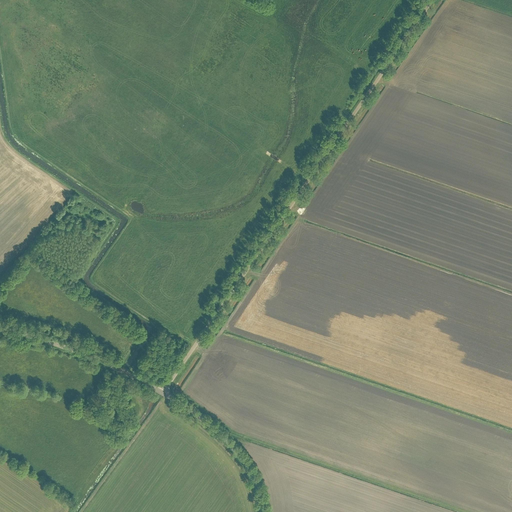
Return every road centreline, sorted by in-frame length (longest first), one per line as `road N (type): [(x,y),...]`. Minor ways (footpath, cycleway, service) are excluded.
road 1 (unclassified): [(162,392),(431,0)]
road 2 (tertiary): [(162,392),(67,346),(0,329)]
road 3 (tertiary): [(262,511),(236,450),(162,392)]
